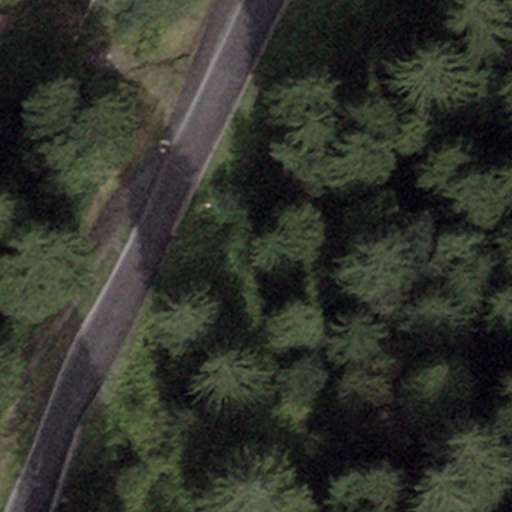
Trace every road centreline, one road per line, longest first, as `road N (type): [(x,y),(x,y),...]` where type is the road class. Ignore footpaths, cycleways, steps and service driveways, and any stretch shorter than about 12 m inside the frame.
road 1 (tertiary): [(272,0),(114,318),(49,511)]
road 2 (track): [(189,176),(117,219),(0,399)]
